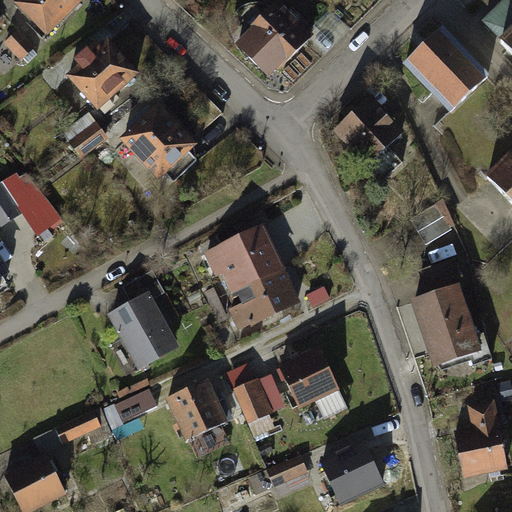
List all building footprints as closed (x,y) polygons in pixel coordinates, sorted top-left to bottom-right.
[(27,0),(24,3),(56,34),(88,0),(27,0)] [(511,0),(508,0),(485,23),(504,42),(502,44),(511,53),(511,0)] [(248,36),(239,45),(272,79),(314,39),(280,4),(265,17),(255,7),(237,24),(248,36)] [(488,79),(442,32),(409,64),(454,111),(488,79)] [(138,77),(105,43),(69,78),(102,111),(138,77)] [(403,135),(372,101),(337,133),(369,165),(388,145),(403,135)] [(160,109),(125,142),(159,178),(194,145),(160,109)] [(65,132),(80,155),(109,137),(94,114),(65,132)] [(406,163),(388,145),(369,165),(365,168),(383,186),(406,163)] [(511,153),(488,177),(511,200),(511,153)] [(0,228),(26,212),(40,234),(61,221),(27,168),(0,184),(0,228)] [(453,230),(437,205),(412,220),(428,245),(453,230)] [(227,295),(282,267),(263,228),(207,256),(227,295)] [(0,299),(17,289),(0,261),(0,299)] [(455,261),(423,272),(431,292),(462,281),(455,261)] [(282,267),(227,295),(245,331),(300,303),(282,267)] [(458,290),(417,302),(436,365),(470,355),(474,368),(493,362),(485,337),(474,341),(458,290)] [(152,300),(117,319),(142,366),(178,346),(152,300)] [(326,352),(283,369),(300,411),(343,394),(326,352)] [(274,381),(244,395),(256,420),(286,406),(274,381)] [(213,385),(177,403),(193,435),(229,417),(213,385)] [(136,399),(113,411),(118,420),(141,408),(136,399)] [(476,430),(458,433),(466,478),(509,470),(496,404),(472,408),(476,430)] [(100,411),(62,429),(68,442),(106,424),(100,411)] [(372,452),(330,471),(347,505),(388,486),(372,452)] [(47,457),(11,474),(29,511),(66,493),(47,457)] [(304,463),(274,475),(281,493),(311,481),(304,463)]
